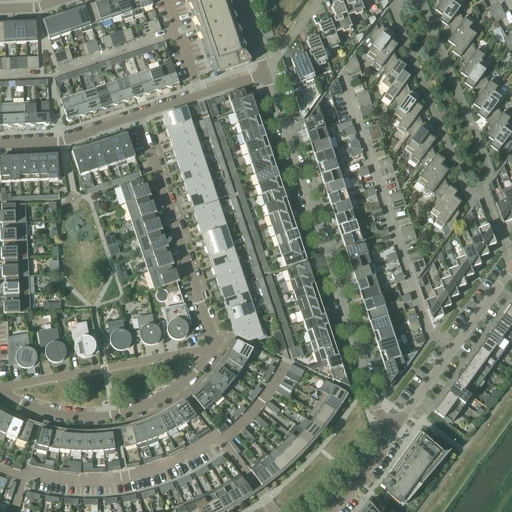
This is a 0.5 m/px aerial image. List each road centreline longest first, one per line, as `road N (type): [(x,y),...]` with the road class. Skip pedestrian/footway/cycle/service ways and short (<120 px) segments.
road 1 (residential): [(391,432),(377,414),(264,72)]
road 2 (residential): [(452,350),(427,326),(339,71)]
road 3 (residential): [(214,348),(137,115)]
road 4 (residential): [(214,348),(181,387),(113,415),(57,415),(0,393)]
road 5 (residential): [(0,390),(214,348)]
road 6 (residential): [(217,439),(124,477),(23,476)]
road 7 (residential): [(0,142),(73,136),(137,115)]
road 8 (residential): [(57,72),(172,34)]
